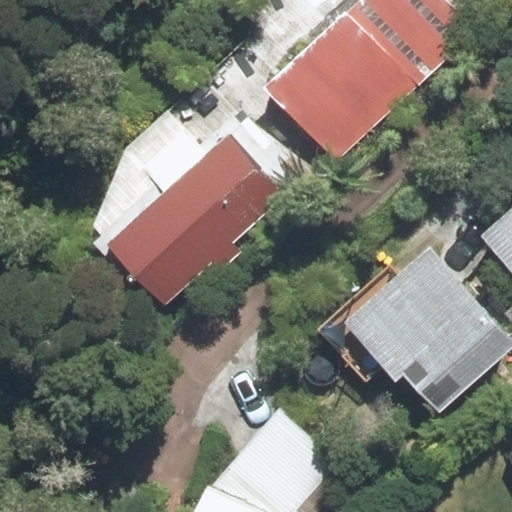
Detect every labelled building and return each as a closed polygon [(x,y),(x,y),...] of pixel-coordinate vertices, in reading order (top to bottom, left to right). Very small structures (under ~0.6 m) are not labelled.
[(433,0),(361,0),(272,82),(337,152),(465,35),(433,0)] [(269,193),(216,136),(108,235),(161,292),(269,193)] [(511,207),(485,232),(511,261),(511,207)] [(501,339),(424,256),(353,321),(431,404),(501,339)] [(215,489),(203,483),(188,511),(292,511),(333,465),(278,417),(215,489)]
